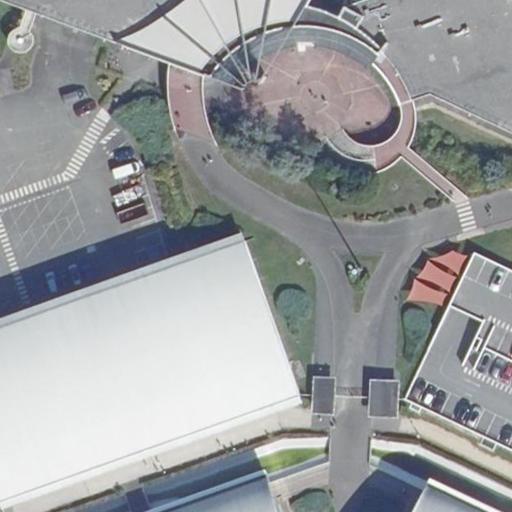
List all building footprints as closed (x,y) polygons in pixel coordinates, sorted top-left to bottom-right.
[(29,0),(0,0),(24,8),(29,0)] [(511,0),(29,0),(24,8),(230,84),(243,71),(256,61),(271,53),(287,49),(304,47),(319,48),(336,53),(349,59),(361,66),(373,77),(381,88),(387,100),(392,109),(399,107),(413,102),(432,95),(511,131),(511,0)] [(411,137),(414,129),(416,120),(415,110),(413,102),(399,107),(400,116),(399,124),(396,131),(395,137),(406,147),(411,137)] [(0,329),(0,501),(59,480),(300,395),(246,242),(0,329)] [(511,270),(474,252),(404,400),(511,451),(511,270)] [(308,415),(331,416),(332,392),(332,379),(309,378),(309,395),(308,415)] [(365,418),(394,420),(394,398),(395,382),(367,381),(366,392),(365,418)] [(420,511),(414,509),(412,511),(279,511),(276,502),(245,511),(420,511)]
